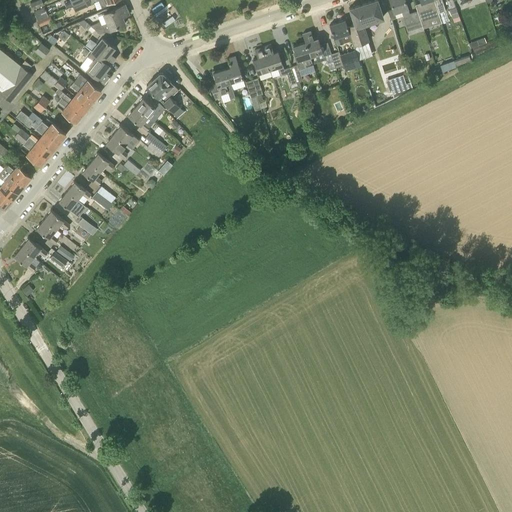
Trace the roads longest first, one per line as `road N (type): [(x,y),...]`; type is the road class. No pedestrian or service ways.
road 1 (track): [(157,53),(277,180),(424,262),(511,283)]
road 2 (unclassified): [(141,511),(0,276)]
road 3 (residential): [(0,230),(120,80),(157,53)]
road 4 (residential): [(157,53),(319,0)]
